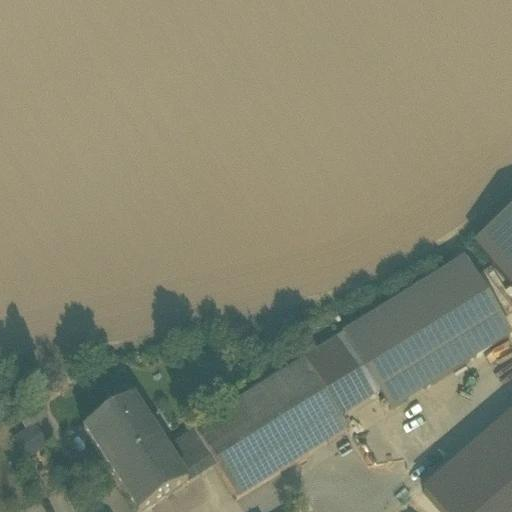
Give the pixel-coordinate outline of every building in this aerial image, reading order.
[(511,215),(475,248),(511,291),(511,215)] [(380,398),(390,414),(509,339),(462,264),(343,339),(380,398)] [(343,339),(303,365),(339,423),(380,398),(343,339)] [(303,365),(194,433),(215,468),(236,501),(346,432),(339,423),(303,365)] [(83,434),(132,511),(146,511),(186,486),(164,452),(132,402),(83,434)] [(511,511),(511,416),(422,496),(436,511),(511,511)] [(12,441),(27,462),(50,445),(36,424),(12,441)] [(186,486),(215,468),(194,433),(164,452),(186,486)]
